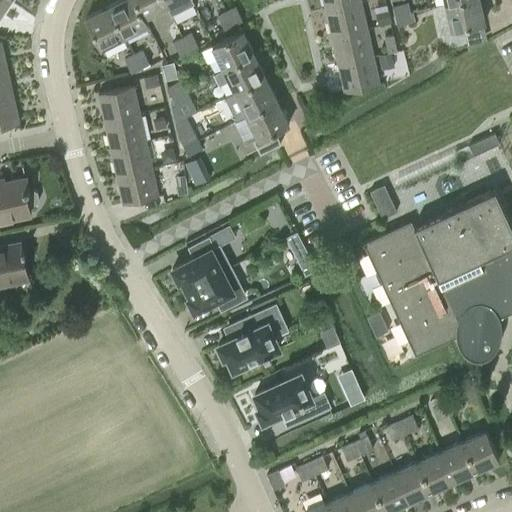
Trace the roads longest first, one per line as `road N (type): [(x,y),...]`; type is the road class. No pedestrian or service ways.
road 1 (residential): [(259,506),(222,426),(122,266)]
road 2 (residential): [(122,266),(308,165),(337,223)]
road 3 (residential): [(122,266),(67,134)]
road 4 (residential): [(67,134),(50,58),(61,0)]
